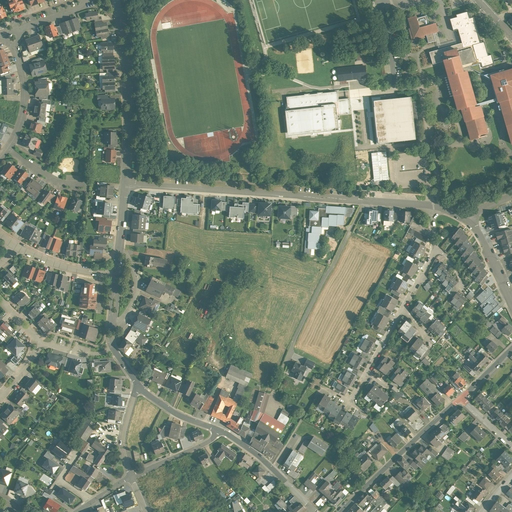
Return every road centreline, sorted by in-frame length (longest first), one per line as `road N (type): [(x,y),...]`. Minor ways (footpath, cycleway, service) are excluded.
road 1 (residential): [(433,205),(124,181)]
road 2 (residential): [(124,181),(126,85),(115,0)]
road 3 (residential): [(341,511),(460,398)]
road 4 (residential): [(312,510),(219,431)]
